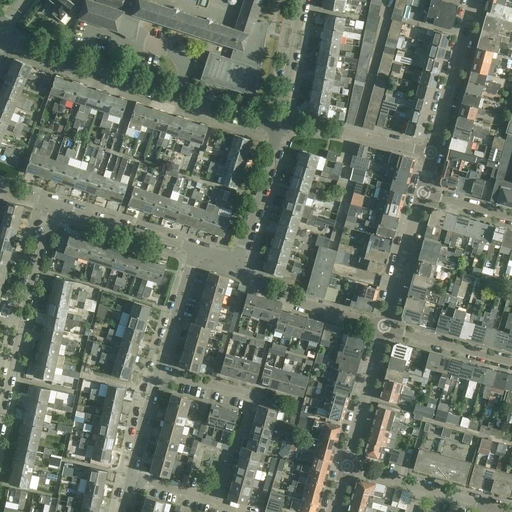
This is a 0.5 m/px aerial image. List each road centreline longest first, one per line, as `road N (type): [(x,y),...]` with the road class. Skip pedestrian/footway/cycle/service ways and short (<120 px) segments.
road 1 (residential): [(278,129),(0,39)]
road 2 (residential): [(0,430),(49,204)]
road 3 (residential): [(383,326),(296,300),(237,264)]
road 4 (residential): [(431,153),(474,0)]
road 5 (residential): [(198,250),(49,204)]
road 6 (residential): [(431,153),(356,135),(278,129)]
road 7 (residential): [(490,511),(345,467)]
road 8 (residential): [(345,467),(383,326)]
road 9 (residential): [(237,264),(278,129)]
road 10 (residential): [(383,326),(421,192)]
road 11 (residential): [(511,361),(383,326)]
road 12 (residential): [(278,129),(302,0)]
road 13 (residential): [(160,369),(198,250)]
